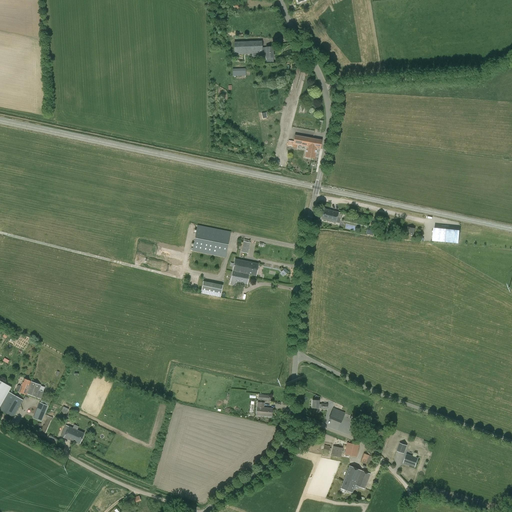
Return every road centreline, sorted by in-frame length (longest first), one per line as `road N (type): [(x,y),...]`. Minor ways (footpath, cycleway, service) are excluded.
road 1 (tertiary): [(295,356),(330,127),(321,79),(281,0)]
road 2 (track): [(306,248),(235,235),(219,279),(183,270),(181,278),(0,233)]
road 3 (unclassified): [(511,441),(295,356)]
road 4 (unclassified): [(194,511),(122,484),(0,418)]
road 5 (unclassified): [(408,488),(368,446),(290,414)]
road 6 (tertiary): [(206,511),(268,463),(290,414)]
